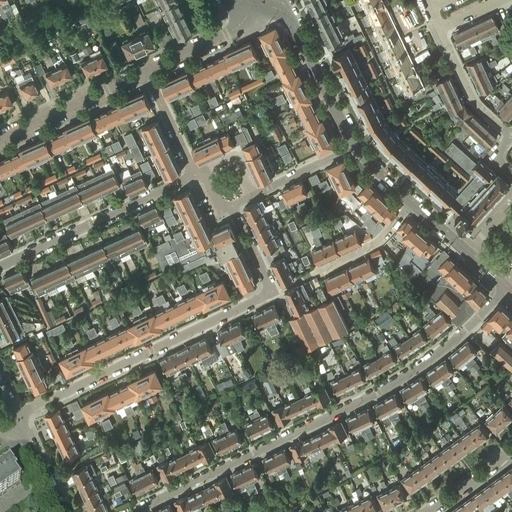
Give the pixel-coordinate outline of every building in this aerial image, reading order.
[(25,0),(26,2),(29,10),(33,9),(32,6),(29,0),(25,0)] [(175,0),(174,0),(162,6),(165,12),(163,13),(165,18),(167,17),(170,22),(176,19),(183,15),(175,0)] [(307,0),(314,14),(327,8),(324,2),(326,1),(325,0),(307,0)] [(365,4),(367,10),(382,3),(380,0),(368,0),(358,5),(360,9),(365,7),(364,5),(365,4)] [(385,9),(382,3),(367,10),(370,16),(369,16),(368,14),(364,17),(366,21),(385,12),(384,10),(385,9)] [(314,14),(321,30),(329,26),(329,27),(335,24),(332,18),(334,17),(332,13),(330,14),(327,8),(314,14)] [(89,12),(73,20),(79,33),(87,29),(84,23),(85,22),(87,27),(94,24),(89,12)] [(375,26),(389,20),(385,12),(366,21),(368,25),(372,23),(371,21),(372,20),(375,26)] [(493,14),(483,19),(489,32),(490,32),(492,36),(495,35),(495,34),(501,31),(493,14)] [(191,32),(183,15),(176,19),(170,22),(170,23),(168,24),(173,33),(171,34),(171,33),(167,35),(165,32),(155,36),(160,47),(191,32)] [(480,37),(489,32),(483,19),(473,23),(480,37)] [(393,28),(389,20),(375,26),(378,32),(377,32),(376,30),(371,32),(371,33),(373,37),(393,28)] [(150,29),(152,33),(164,27),(162,23),(150,29)] [(335,24),(329,27),(329,26),(321,30),(330,47),(343,40),(340,34),(342,33),(337,23),(335,24)] [(473,23),(464,27),(470,41),(480,37),(473,23)] [(275,27),(261,35),(264,41),(261,42),(264,49),(282,40),(275,27)] [(468,46),(469,47),(471,46),(469,41),(470,41),(464,27),(454,32),(462,49),(468,46)] [(402,47),(393,28),(373,37),(375,41),(380,39),(379,37),(380,36),(387,51),(386,51),(385,49),(380,52),(382,56),(402,47)] [(148,31),(134,38),(140,51),(153,45),(149,38),(151,37),(148,31)] [(128,57),(140,51),(134,38),(119,44),(122,51),(124,50),(128,57)] [(273,60),(287,53),(288,53),(282,40),(264,49),(267,55),(270,53),(273,60)] [(258,56),(251,41),(238,47),(246,65),(252,62),(251,60),(258,56)] [(23,44),(12,49),(17,59),(28,54),(23,44)] [(225,55),(232,68),(232,69),(239,65),(240,68),(246,65),(238,47),(225,53),(225,55)] [(405,55),(402,47),(382,56),(384,60),(389,58),(388,56),(389,55),(391,61),(405,55)] [(340,68),(355,60),(349,48),(332,56),(338,69),(340,68)] [(91,58),(97,71),(98,70),(100,71),(102,70),(102,68),(107,66),(99,49),(89,54),(91,58)] [(10,51),(0,55),(0,60),(2,65),(14,59),(10,51)] [(53,63),(50,57),(48,53),(45,54),(47,59),(49,65),(53,63)] [(287,53),(273,60),(279,70),(292,64),(287,53)] [(73,63),(78,60),(75,54),(70,56),(73,63)] [(222,73),(232,68),(225,55),(216,60),(222,73)] [(388,67),(390,72),(409,63),(405,55),(391,61),(394,67),(393,67),(392,65),(388,67)] [(467,65),(471,74),(485,68),(485,67),(489,65),(488,63),(487,60),(486,61),(484,57),(467,65)] [(96,71),(97,71),(91,58),(80,63),(86,76),(92,73),(93,74),(95,73),(96,71)] [(222,73),(216,60),(207,64),(213,77),(222,73)] [(346,80),(361,72),(355,60),(340,68),(346,80)] [(66,63),(55,68),(61,81),(62,81),(64,81),(66,80),(67,78),(72,76),(66,63)] [(390,72),(392,76),(396,74),(395,72),(396,71),(399,77),(413,70),(411,65),(410,65),(409,63),(390,72)] [(213,77),(207,64),(198,68),(204,81),(213,77)] [(279,70),(284,81),(297,74),(292,64),(279,70)] [(60,82),(61,81),(55,68),(45,73),(51,86),(56,83),(58,84),(60,83),(60,82)] [(188,73),(195,86),(204,81),(198,68),(188,73)] [(471,74),(476,84),(489,77),(485,68),(471,74)] [(416,76),(413,70),(399,77),(402,83),(401,83),(400,81),(395,83),(397,88),(417,78),(416,76)] [(188,71),(175,77),(183,95),(189,92),(188,89),(195,86),(188,73),(188,71)] [(346,80),(351,92),(367,84),(361,72),(346,80)] [(298,74),(297,74),(284,81),(287,88),(284,89),(287,95),(305,86),(298,74)] [(31,75),(24,79),(32,95),(39,92),(31,75)] [(489,77),(476,84),(480,93),(498,85),(496,81),(497,80),(496,78),(494,75),(492,76),(490,77),(489,77)] [(440,91),(441,92),(454,86),(450,76),(432,84),(435,90),(429,93),(425,95),(427,98),(431,96),(435,94),(436,93),(440,91)] [(162,83),(169,98),(176,95),(177,98),(183,95),(175,77),(162,83)] [(397,88),(399,92),(404,90),(403,88),(404,87),(407,93),(421,87),(417,78),(397,88)] [(25,99),(32,95),(24,79),(17,82),(25,99)] [(373,96),(367,84),(351,92),(357,104),(373,96)] [(296,106),(310,100),(311,99),(305,86),(287,95),(290,101),(293,100),(296,106)] [(459,96),(454,86),(441,92),(445,102),(459,96)] [(0,94),(0,104),(2,109),(3,108),(5,109),(7,108),(7,106),(12,104),(6,91),(0,94)] [(144,110),(151,107),(144,92),(131,98),(139,116),(145,113),(144,110)] [(509,120),(511,116),(511,108),(505,102),(504,102),(497,95),(494,99),(498,103),(494,107),(509,120)] [(379,108),(373,96),(357,104),(363,115),(379,108)] [(464,106),(459,96),(445,102),(451,115),(464,106)] [(118,104),(119,106),(125,119),(132,116),(133,118),(139,116),(131,98),(118,104)] [(315,110),(310,100),(296,106),(302,117),(315,110)] [(119,106),(109,110),(116,124),(125,120),(125,119),(119,106)] [(462,125),(472,114),(464,106),(451,115),(462,125)] [(384,119),(379,108),(363,115),(369,127),(384,119)] [(100,114),(107,128),(116,124),(109,110),(100,114)] [(302,117),(307,128),(320,121),(315,110),(302,117)] [(91,119),(97,132),(98,133),(107,128),(100,114),(91,119)] [(480,121),(472,114),(462,125),(470,132),(480,121)] [(97,132),(91,119),(90,117),(77,123),(86,141),(92,138),(91,135),(97,132)] [(384,119),(369,127),(378,139),(392,129),(384,119)] [(145,142),(163,133),(157,120),(142,127),(145,134),(142,136),(145,142)] [(322,120),(320,121),(307,128),(310,134),(307,136),(310,142),(328,133),(322,120)] [(488,128),(480,121),(470,132),(478,139),(488,128)] [(64,129),(65,131),(71,144),(78,141),(80,144),(86,141),(77,123),(64,129)] [(240,142),(247,157),(260,151),(256,142),(254,143),(247,127),(244,126),(241,127),(243,131),(240,142)] [(497,136),(488,128),(478,139),(487,147),(497,136)] [(378,139),(387,150),(399,138),(392,129),(378,139)] [(71,144),(65,131),(56,135),(63,149),(72,145),(71,144)] [(227,132),(218,137),(224,150),(240,142),(243,131),(230,137),(227,132)] [(151,147),(154,153),(169,146),(163,133),(145,142),(148,148),(151,147)] [(334,146),(328,133),(310,142),(313,148),(316,146),(319,153),(334,146)] [(63,149),(56,135),(47,140),(53,153),(63,149)] [(225,151),(224,150),(218,137),(218,136),(211,139),(210,136),(204,139),(212,157),(225,151)] [(33,144),(41,162),(48,159),(46,156),(53,153),(47,140),(46,138),(33,144)] [(397,159),(409,146),(399,138),(387,150),(397,159)] [(199,163),(212,157),(204,139),(198,142),(199,145),(192,148),(199,163)] [(21,152),(27,165),(34,162),(35,165),(41,162),(33,144),(20,150),(21,152)] [(175,159),(169,146),(154,153),(157,159),(154,161),(157,167),(175,159)] [(407,168),(418,155),(409,146),(397,159),(407,168)] [(246,158),(252,170),(270,162),(267,156),(264,157),(261,151),(260,151),(247,157),(246,158)] [(21,152),(12,156),(18,169),(27,165),(21,152)] [(418,155),(407,168),(416,177),(428,164),(418,155)] [(18,169),(12,156),(3,161),(9,173),(18,169)] [(163,172),(166,179),(181,172),(175,159),(157,167),(160,173),(163,172)] [(493,172),(493,171),(480,160),(477,164),(473,168),(469,172),(474,177),(498,198),(509,186),(496,174),(496,175),(493,172)] [(0,161),(0,177),(9,173),(3,161),(0,161)] [(343,161),(328,168),(331,174),(328,176),(331,182),(349,173),(343,161)] [(273,168),(270,162),(252,170),(258,183),(273,176),(270,169),(273,168)] [(428,164),(416,177),(426,185),(438,172),(428,164)] [(103,173),(111,189),(120,185),(113,168),(103,173)] [(131,174),(139,191),(148,187),(141,170),(131,174)] [(426,185),(436,194),(448,181),(438,172),(426,185)] [(102,194),(111,189),(103,173),(94,177),(102,194)] [(349,173),(331,182),(333,186),(334,188),(337,187),(340,193),(355,186),(349,173)] [(129,196),(139,191),(131,174),(122,179),(129,196)] [(85,181),(93,198),(102,194),(94,177),(85,181)] [(498,198),(474,177),(463,189),(487,210),(498,198)] [(76,186),(84,202),(93,198),(85,181),(76,186)] [(301,181),(292,185),(298,198),(308,193),(301,181)] [(436,194),(446,203),(451,198),(457,190),(448,181),(436,194)] [(376,191),(368,184),(358,195),(365,201),(364,202),(365,203),(376,191)] [(288,203),(298,198),(292,185),(282,190),(288,203)] [(75,206),(84,202),(76,186),(67,190),(75,206)] [(175,204),(178,211),(196,202),(189,189),(174,196),(178,203),(175,204)] [(453,215),(460,222),(467,228),(469,226),(471,227),(487,210),(463,189),(453,200),(451,198),(446,203),(456,212),(453,215)] [(67,190),(58,194),(66,211),(75,206),(67,190)] [(383,197),(376,191),(365,203),(369,207),(360,217),(362,220),(383,197)] [(57,215),(66,211),(58,194),(49,198),(57,215)] [(28,201),(26,197),(17,201),(19,205),(28,201)] [(387,221),(397,210),(383,197),(362,220),(365,222),(363,223),(363,224),(362,226),(369,233),(371,234),(374,237),(384,225),(377,219),(381,215),(387,221)] [(40,202),(48,219),(57,215),(49,198),(40,202)] [(277,201),(279,205),(281,209),(287,206),(283,198),(277,201)] [(10,209),(14,207),(15,207),(19,205),(17,201),(8,205),(10,209)] [(244,208),(249,219),(263,213),(258,201),(244,208)] [(38,223),(48,219),(40,202),(31,207),(38,223)] [(201,215),(196,202),(178,211),(181,217),(183,216),(186,222),(201,215)] [(157,205),(147,209),(155,226),(164,221),(157,205)] [(38,223),(31,207),(22,211),(29,228),(38,223)] [(146,230),(155,226),(147,209),(138,214),(146,230)] [(13,215),(20,232),(29,228),(22,211),(13,215)] [(268,224),(263,213),(249,219),(254,230),(268,224)] [(20,232),(13,215),(3,220),(11,236),(20,232)] [(186,229),(187,231),(189,236),(207,227),(201,215),(186,222),(189,228),(186,229)] [(407,219),(397,230),(404,236),(403,238),(404,238),(415,226),(407,219)] [(210,265),(225,257),(238,250),(237,247),(239,246),(228,223),(212,231),(213,232),(210,233),(207,227),(189,236),(185,238),(177,242),(174,237),(171,239),(183,265),(187,263),(190,261),(194,260),(198,258),(200,257),(201,257),(205,255),(207,260),(210,265)] [(254,230),(260,241),(274,235),(268,224),(254,230)] [(411,245),(422,233),(415,226),(404,238),(410,245),(411,245)] [(131,232),(139,248),(148,244),(140,227),(131,232)] [(311,231),(315,238),(313,239),(318,248),(322,245),(318,236),(314,229),(311,231)] [(354,230),(343,235),(350,249),(361,244),(354,230)] [(130,253),(139,248),(131,232),(122,236),(130,253)] [(0,235),(0,246),(4,254),(13,250),(6,233),(0,235)] [(372,237),(371,234),(369,233),(360,237),(363,243),(372,237)] [(403,269),(430,239),(422,233),(411,245),(410,245),(408,247),(405,251),(395,262),(403,269)] [(279,246),(274,235),(260,241),(265,253),(279,246)] [(339,254),(350,249),(343,235),(333,240),(339,254)] [(122,236),(113,240),(121,257),(130,253),(122,236)] [(152,248),(163,272),(164,274),(179,267),(183,265),(171,239),(168,240),(170,245),(165,247),(160,250),(158,245),(152,248)] [(430,239),(403,269),(414,279),(430,262),(426,258),(437,246),(430,239)] [(111,261),(121,257),(113,240),(104,244),(111,261)] [(333,240),(322,245),(329,259),(339,254),(333,240)] [(95,249),(102,265),(111,261),(104,244),(95,249)] [(311,251),(318,264),(329,259),(322,245),(318,248),(311,251)] [(426,258),(430,262),(441,250),(437,246),(426,258)] [(95,249),(86,253),(93,270),(102,265),(95,249)] [(240,250),(238,250),(225,257),(228,264),(225,265),(228,271),(246,263),(240,250)] [(459,292),(472,277),(444,251),(431,265),(432,266),(459,292)] [(86,253),(76,257),(84,274),(93,270),(86,253)] [(384,261),(381,255),(377,256),(373,258),(376,265),(384,261)] [(67,261),(75,278),(84,274),(76,257),(67,261)] [(270,264),(275,274),(294,265),(292,261),(287,264),(284,257),(270,264)] [(357,264),(363,277),(374,272),(368,259),(357,264)] [(58,266),(66,282),(75,278),(67,261),(58,266)] [(252,276),(246,263),(228,271),(231,277),(234,276),(237,283),(238,282),(251,276),(252,276)] [(346,269),(353,282),(363,277),(357,264),(346,269)] [(296,270),(294,265),(275,274),(280,285),(294,279),(291,272),(296,270)] [(57,287),(66,282),(58,266),(49,270),(57,287)] [(489,292),(472,277),(459,292),(432,266),(415,284),(459,324),(468,315),(489,292)] [(12,272),(20,289),(30,285),(22,268),(12,272)] [(353,282),(346,269),(336,274),(342,287),(353,282)] [(49,270),(40,274),(48,291),(57,287),(49,270)] [(12,272),(3,277),(11,293),(20,289),(12,272)] [(39,295),(48,291),(40,274),(31,278),(39,295)] [(331,292),(342,287),(336,274),(325,279),(331,292)] [(243,292),(256,286),(251,276),(238,282),(243,292)] [(215,281),(208,284),(217,302),(230,296),(223,281),(216,284),(215,281)] [(204,308),(217,302),(208,284),(202,287),(204,290),(197,293),(204,306),(204,308)] [(284,291),(289,303),(308,294),(306,289),(300,292),(297,285),(284,291)] [(116,295),(114,291),(112,287),(107,290),(111,297),(116,295)] [(320,297),(323,303),(327,301),(321,288),(322,288),(321,287),(315,290),(319,298),(320,297)] [(193,312),(204,306),(197,293),(186,298),(193,312)] [(310,298),(308,294),(289,303),(295,314),(308,308),(304,301),(310,298)] [(0,298),(0,310),(12,305),(7,295),(0,298)] [(182,317),(193,312),(186,298),(176,303),(182,317)] [(323,303),(296,316),(289,320),(304,351),(348,329),(333,298),(327,301),(323,303)] [(172,322),(182,317),(176,303),(165,309),(172,322)] [(498,328),(501,324),(511,313),(501,304),(482,325),(488,331),(490,329),(494,332),(498,328)] [(0,321),(16,314),(12,305),(0,310),(0,321)] [(274,305),(263,310),(272,328),(274,333),(278,331),(276,326),(274,320),(280,317),(274,305)] [(165,309),(154,314),(161,327),(172,322),(165,309)] [(50,320),(52,325),(57,323),(62,321),(60,317),(55,319),(51,310),(47,312),(48,316),(50,320)] [(263,310),(253,315),(259,328),(265,325),(268,330),(271,334),(274,333),(272,328),(263,310)] [(431,311),(428,313),(442,329),(451,321),(442,311),(436,315),(432,310),(431,311)] [(433,337),(442,329),(428,313),(425,316),(430,321),(424,326),(433,337)] [(501,324),(498,328),(501,326),(505,330),(504,331),(511,338),(511,313),(501,324)] [(0,321),(0,323),(4,331),(20,323),(16,314),(0,321)] [(161,329),(161,327),(154,314),(148,317),(146,314),(140,317),(149,335),(161,329)] [(380,326),(387,320),(383,314),(375,320),(380,326)] [(149,335),(140,317),(134,320),(136,323),(129,326),(135,339),(136,341),(149,335)] [(25,332),(32,328),(32,330),(36,328),(34,323),(29,322),(23,321),(20,323),(4,331),(8,340),(25,332)] [(240,321),(229,327),(238,345),(240,349),(244,348),(241,343),(242,343),(239,337),(246,334),(240,321)] [(118,331),(124,345),(135,339),(129,326),(118,331)] [(238,345),(229,327),(218,332),(223,341),(216,344),(222,357),(229,353),(225,344),(231,341),(234,347),(236,351),(240,349),(238,345)] [(400,329),(396,332),(400,337),(404,334),(400,329)] [(408,339),(414,348),(427,339),(420,329),(414,332),(415,333),(408,339)] [(114,350),(124,345),(118,331),(107,336),(114,350)] [(107,336),(97,342),(103,355),(114,350),(107,336)] [(344,341),(342,337),(333,342),(334,345),(344,341)] [(205,338),(194,343),(201,357),(212,352),(205,338)] [(402,357),(414,348),(408,339),(401,344),(400,343),(394,347),(402,357)] [(459,348),(468,359),(472,364),(476,361),(471,355),(476,351),(467,340),(459,348)] [(511,351),(507,346),(503,343),(500,340),(493,347),(490,352),(511,371),(511,351)] [(14,348),(16,352),(18,357),(31,351),(27,341),(14,348)] [(103,355),(97,342),(86,347),(92,360),(103,355)] [(190,363),(201,357),(194,343),(183,349),(190,363)] [(385,354),(377,359),(383,368),(397,360),(387,344),(381,347),(385,354)] [(78,347),(72,350),(80,368),(93,362),(92,360),(86,347),(79,350),(78,347)] [(458,367),(464,362),(469,367),(472,364),(468,359),(459,348),(449,356),(458,367)] [(190,363),(183,349),(172,354),(179,368),(190,363)] [(23,370),(41,362),(38,355),(35,357),(32,350),(31,351),(18,357),(17,358),(21,366),(23,370)] [(68,374),(80,368),(72,350),(66,353),(67,356),(61,359),(68,374)] [(179,368),(172,354),(161,359),(167,373),(179,368)] [(370,376),(383,368),(377,359),(370,363),(369,362),(363,366),(370,376)] [(445,359),(435,366),(447,382),(451,380),(448,375),(454,371),(445,359)] [(31,383),(44,376),(45,376),(42,370),(45,368),(41,362),(23,370),(26,375),(30,383),(31,383)] [(447,382),(435,366),(426,373),(434,385),(440,381),(443,385),(447,382)] [(353,372),(346,376),(351,386),(365,379),(359,367),(353,371),(353,372)] [(155,370),(142,376),(150,394),(157,391),(155,388),(162,385),(155,370)] [(242,375),(245,379),(250,375),(246,371),(242,375)] [(331,371),(324,375),(326,380),(334,376),(331,371)] [(44,376),(31,383),(35,392),(48,386),(44,376)] [(129,382),(130,384),(136,397),(143,394),(144,396),(150,394),(142,376),(129,382)] [(337,393),(351,386),(346,376),(338,379),(338,378),(331,381),(337,393)] [(420,377),(410,383),(427,409),(431,406),(422,393),(428,389),(420,377)] [(270,378),(265,381),(269,389),(274,386),(270,378)] [(227,386),(225,380),(224,379),(216,383),(220,390),(227,386)] [(249,390),(256,386),(253,380),(246,384),(249,390)] [(417,404),(418,403),(424,411),(427,409),(410,383),(400,390),(408,402),(414,398),(417,404)] [(136,397),(130,384),(119,389),(126,402),(136,397)] [(323,385),(311,391),(317,403),(318,404),(330,399),(323,385)] [(126,402),(119,389),(109,394),(115,407),(126,402)] [(304,409),(317,403),(311,391),(306,394),(306,395),(298,399),(304,409)] [(95,398),(104,416),(110,413),(108,410),(115,407),(109,394),(108,392),(95,398)] [(395,393),(384,399),(394,418),(399,415),(396,409),(401,406),(395,393)] [(104,416),(95,398),(82,404),(90,419),(96,416),(98,419),(104,416)] [(290,416),(304,409),(298,399),(291,402),(290,401),(284,404),(290,416)] [(390,420),(394,418),(384,399),(374,405),(381,417),(387,414),(390,420)] [(291,418),(290,416),(284,404),(272,410),(279,423),(291,418)] [(494,414),(505,424),(511,416),(511,414),(503,405),(494,414)] [(368,408),(357,413),(367,432),(371,430),(368,424),(374,421),(368,408)] [(457,412),(460,416),(466,412),(463,408),(457,412)] [(50,426),(64,420),(58,409),(45,415),(50,426)] [(254,412),(263,431),(273,426),(267,413),(261,416),(258,410),(254,412)] [(263,431),(254,412),(253,411),(248,414),(249,415),(250,415),(252,420),(246,423),(252,436),(263,431)] [(367,432),(357,413),(346,418),(353,431),(359,428),(362,434),(367,432)] [(505,424),(494,414),(486,422),(496,432),(505,424)] [(50,426),(55,437),(69,431),(64,420),(50,426)] [(220,423),(222,428),(231,446),(242,441),(236,428),(229,431),(227,426),(226,426),(224,421),(220,423)] [(329,429),(334,440),(347,434),(341,421),(328,427),(329,429)] [(480,423),(470,430),(478,442),(488,435),(480,423)] [(221,452),(231,446),(222,428),(218,430),(221,435),(214,438),(221,452)] [(329,429),(316,435),(321,446),(329,442),(329,443),(334,440),(329,429)] [(469,449),(478,442),(470,430),(460,437),(469,449)] [(55,437),(61,448),(74,441),(69,431),(55,437)] [(316,435),(303,441),(309,453),(314,450),(313,450),(321,446),(316,435)] [(460,437),(450,444),(459,456),(469,449),(460,437)] [(142,439),(133,443),(128,446),(131,452),(145,445),(142,439)] [(303,439),(290,446),(296,459),(309,453),(303,441),(303,439)] [(74,441),(61,448),(66,459),(79,452),(74,441)] [(208,441),(197,447),(203,458),(203,460),(215,454),(208,441)] [(449,463),(459,456),(450,444),(441,451),(449,463)] [(189,465),(203,458),(197,447),(191,450),(191,451),(184,454),(189,465)] [(284,448),(274,454),(283,473),(287,471),(284,464),(291,461),(284,448)] [(122,451),(117,453),(121,462),(127,459),(122,451)] [(449,463),(441,451),(431,458),(440,470),(449,463)] [(170,460),(175,472),(189,465),(184,454),(176,458),(176,457),(170,460)] [(274,454),(263,459),(269,472),(276,469),(278,474),(282,472),(283,473),(274,454)] [(430,477),(440,470),(431,458),(421,465),(430,477)] [(176,473),(175,472),(170,460),(158,466),(164,479),(176,473)] [(0,492),(2,495),(21,483),(14,473),(16,471),(8,461),(3,465),(2,464),(0,465),(0,492)] [(295,463),(297,469),(298,469),(300,474),(304,472),(300,461),(295,463)] [(143,466),(142,466),(140,462),(137,464),(139,468),(148,487),(158,482),(152,469),(146,472),(143,466)] [(342,464),(345,470),(344,470),(347,475),(351,473),(346,462),(342,464)] [(131,479),(133,485),(137,492),(148,487),(139,468),(137,464),(133,466),(135,470),(134,470),(137,476),(131,479)] [(253,464),(242,469),(251,487),(255,485),(253,480),(259,477),(253,464)] [(73,471),(78,483),(91,476),(86,465),(73,471)] [(421,484),(430,477),(421,465),(412,472),(421,484)] [(511,467),(502,475),(511,487),(511,486),(511,485),(511,467)] [(251,487),(242,469),(231,474),(240,492),(245,490),(251,487)] [(421,484),(412,472),(402,479),(411,491),(421,484)] [(127,478),(125,474),(122,475),(122,474),(115,478),(109,481),(111,485),(117,482),(127,478)] [(502,475),(492,482),(501,493),(504,497),(509,493),(511,497),(511,487),(511,486),(511,487),(502,475)] [(78,483),(84,494),(97,487),(91,476),(78,483)] [(213,483),(214,484),(220,496),(232,490),(226,477),(213,483)] [(121,489),(128,486),(127,486),(125,482),(114,487),(116,491),(121,489)] [(491,500),(501,493),(492,482),(483,488),(491,500)] [(214,484),(201,490),(207,501),(214,497),(215,498),(220,496),(214,484)] [(400,484),(389,489),(395,503),(406,498),(400,484)] [(102,498),(106,496),(101,485),(97,487),(84,494),(89,504),(102,498)] [(128,486),(121,489),(123,494),(130,491),(128,486)] [(257,500),(254,493),(251,487),(245,490),(247,496),(249,495),(253,502),(257,500)] [(483,488),(473,495),(482,507),(491,500),(483,488)] [(384,508),(395,503),(389,489),(378,495),(384,508)] [(201,490),(189,497),(194,508),(193,509),(194,511),(200,511),(202,511),(199,505),(207,501),(201,490)] [(194,508),(189,497),(188,495),(175,501),(180,511),(186,511),(193,509),(194,508)] [(370,511),(378,508),(371,495),(360,500),(365,511),(370,511)] [(470,511),(475,511),(482,507),(473,495),(463,502),(470,511)] [(107,496),(106,496),(102,498),(89,504),(92,511),(102,511),(107,510),(104,503),(109,500),(107,496)] [(352,511),(349,505),(343,508),(338,497),(333,499),(338,510),(339,511),(352,511)] [(365,511),(360,500),(349,505),(352,511),(365,511)] [(470,511),(463,502),(454,509),(455,511),(470,511)]
